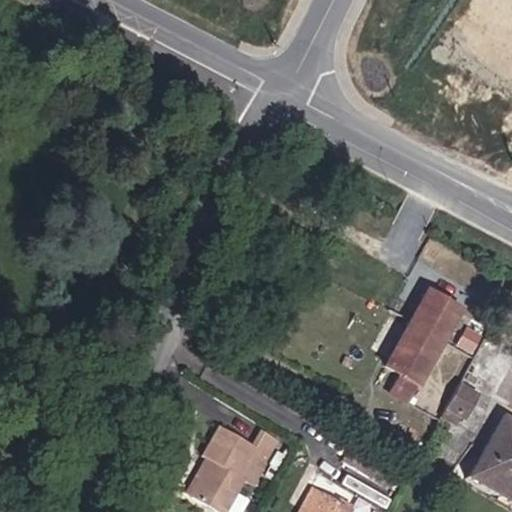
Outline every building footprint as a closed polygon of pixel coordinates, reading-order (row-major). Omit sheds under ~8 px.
[(441,341),(458,312),(426,292),(408,323),(441,341)] [(406,403),(441,341),(408,323),(383,368),(397,376),(387,392),(406,403)] [(462,419),(474,396),(457,385),(444,408),(457,416),(462,419)] [(451,426),(457,416),(444,408),(439,418),(451,426)] [(511,506),(511,422),(502,417),(465,479),(511,506)] [(211,464),(190,500),(211,511),(237,511),(242,503),(241,499),(232,494),(241,481),(250,487),(264,463),(263,462),(254,457),(258,450),(252,447),(219,428),(201,458),(211,464)] [(263,462),(276,440),(261,431),(252,447),(258,450),(254,457),(263,462)] [(367,479),(380,459),(354,444),(341,464),(367,479)] [(190,500),(211,464),(205,461),(184,496),(190,500)] [(348,511),(350,510),(311,489),(298,511),(348,511)]
